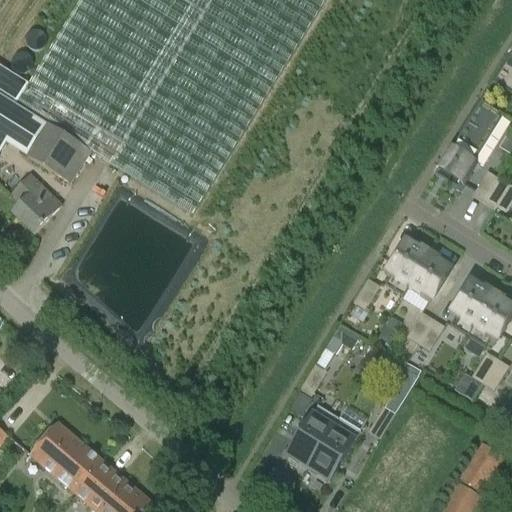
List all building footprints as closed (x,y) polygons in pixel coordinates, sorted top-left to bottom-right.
[(83,0),(30,86),(15,109),(0,99),(0,157),(7,147),(8,147),(71,186),(90,155),(192,218),(327,0),(83,0)] [(511,54),(493,85),(511,97),(511,54)] [(482,104),(436,178),(458,192),(504,118),(482,104)] [(511,142),(507,139),(500,150),(511,157),(511,142)] [(486,203),(499,182),(488,175),(475,197),(486,203)] [(30,178),(12,196),(21,205),(12,215),(35,237),(62,209),(30,178)] [(499,182),(486,203),(496,210),(510,188),(499,182)] [(410,290),(430,258),(409,245),(389,276),(392,278),(386,289),(404,300),(410,290)] [(430,258),(410,290),(431,302),(450,270),(430,258)] [(468,339),(494,297),(473,285),(454,316),(457,318),(451,329),(468,339)] [(367,286),(354,307),(365,314),(378,293),(367,286)] [(511,308),(494,297),(468,339),(486,350),(492,340),(495,342),(511,314),(511,308)] [(418,347),(432,326),(421,320),(408,341),(418,347)] [(442,333),(432,326),(418,347),(429,354),(442,333)] [(398,335),(387,328),(379,342),(390,348),(398,335)] [(313,397),(337,359),(326,352),(302,390),(313,397)] [(483,387),(496,366),(486,359),(473,381),(483,387)] [(496,366),(483,387),(494,394),(507,373),(496,366)] [(386,412),(384,411),(371,432),(382,439),(395,417),(396,418),(405,405),(395,398),(386,412)] [(309,471),(339,422),(318,409),(288,456),(301,464),(300,466),(309,471)] [(339,422),(309,471),(317,476),(318,475),(331,483),(360,435),(339,422)] [(30,458),(77,498),(104,466),(58,426),(30,458)] [(482,448),(460,483),(480,496),(503,461),(482,448)] [(104,466),(77,498),(93,511),(147,511),(152,507),(104,466)] [(471,511),(479,499),(459,486),(442,511),(471,511)]
